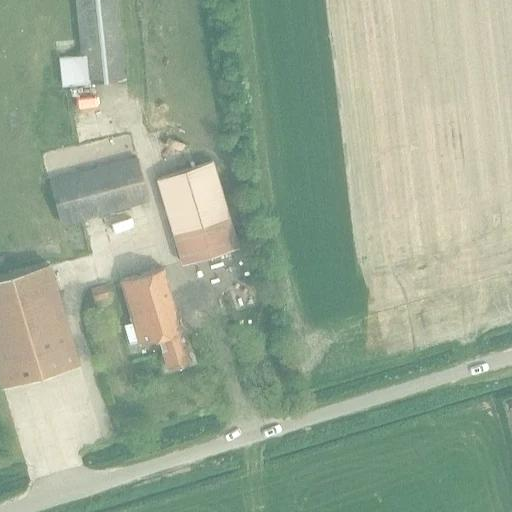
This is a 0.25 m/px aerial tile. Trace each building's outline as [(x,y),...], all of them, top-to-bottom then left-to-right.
[(61,56),(64,84),(127,78),(119,0),(79,0),(85,53),(61,56)] [(44,136),(46,147),(84,140),(81,129),(44,136)] [(50,181),(62,222),(149,197),(137,155),(50,181)] [(157,178),(182,261),(217,250),(208,221),(214,218),(198,165),(157,178)] [(0,279),(0,383),(0,384),(77,361),(49,265),(0,279)] [(167,366),(190,359),(163,267),(121,279),(139,342),(158,337),(167,366)]
